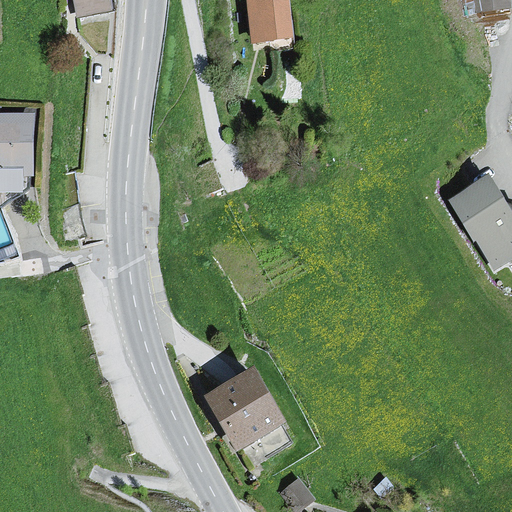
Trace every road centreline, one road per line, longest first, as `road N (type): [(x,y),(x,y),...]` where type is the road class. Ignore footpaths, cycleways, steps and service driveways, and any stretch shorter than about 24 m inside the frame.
road 1 (secondary): [(223,511),(148,355),(133,295),(125,211),(146,0)]
road 2 (residential): [(502,43),(500,134),(511,168)]
